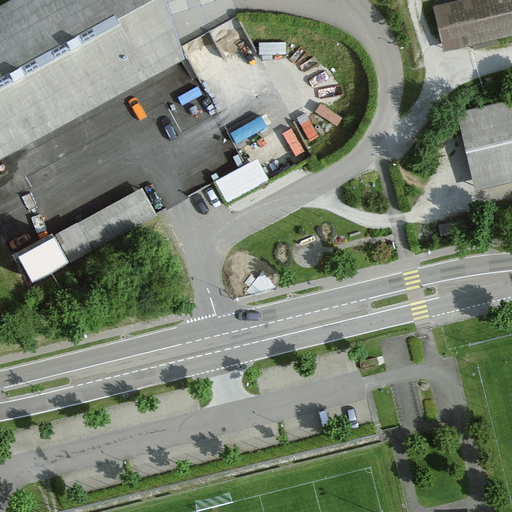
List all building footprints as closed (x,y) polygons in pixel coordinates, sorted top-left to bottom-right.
[(0,146),(176,51),(174,48),(172,49),(161,28),(167,25),(166,21),(157,25),(146,4),(153,0),(27,0),(0,15),(0,146)] [(511,32),(511,0),(469,0),(462,2),(472,42),(511,32)] [(495,183),(511,178),(511,101),(478,109),(495,183)] [(227,203),(268,180),(256,158),(215,181),(227,203)] [(141,188),(75,224),(89,251),(156,214),(141,188)] [(472,219),(436,225),(438,235),(474,229),(472,219)] [(72,260),(89,251),(75,224),(58,234),(72,260)] [(18,255),(32,280),(68,260),(54,235),(18,255)]
